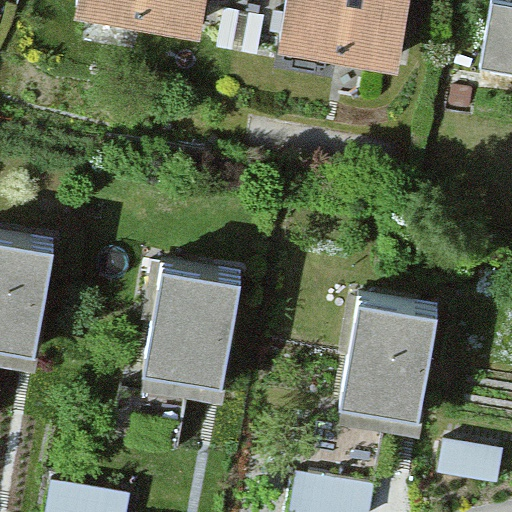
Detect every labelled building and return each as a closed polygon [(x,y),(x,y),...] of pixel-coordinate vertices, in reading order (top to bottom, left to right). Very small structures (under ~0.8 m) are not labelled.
[(55,0),(53,17),(175,35),(180,0),(55,0)] [(264,0),(255,55),(372,69),(383,0),(264,0)] [(511,0),(475,0),(464,69),(511,77),(511,0)] [(36,248),(0,244),(0,353),(24,357),(36,248)] [(220,276),(133,266),(121,374),(208,384),(220,276)] [(419,316),(332,307),(319,415),(406,425),(419,316)] [(498,471),(503,444),(447,434),(442,462),(498,471)] [(296,511),(372,511),(374,472),(298,469),(296,511)] [(128,511),(131,486),(51,478),(47,511),(128,511)]
